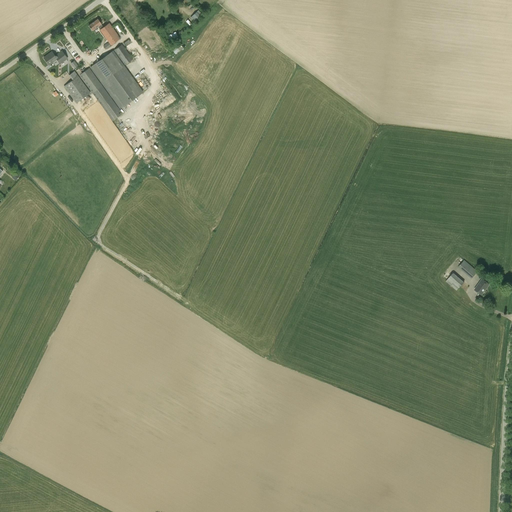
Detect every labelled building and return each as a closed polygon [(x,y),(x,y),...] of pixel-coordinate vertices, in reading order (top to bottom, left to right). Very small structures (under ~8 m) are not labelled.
[(200,10),(190,16),(194,22),(204,15),(200,10)] [(92,31),(97,27),(100,30),(99,30),(111,46),(119,39),(117,36),(118,35),(109,23),(103,27),(101,24),(97,19),(88,26),(92,31)] [(175,55),(183,48),(179,43),(171,50),(175,55)] [(114,50),(125,65),(133,60),(122,44),(114,50)] [(43,58),(48,65),(56,59),(60,64),(67,58),(62,51),(57,55),(53,55),(52,52),(43,58)] [(142,93),(112,51),(90,67),(119,109),(142,93)] [(82,73),(79,69),(76,70),(79,75),(112,121),(119,116),(117,113),(119,112),(88,69),(85,71),(84,69),(81,71),(82,73)] [(90,93),(78,76),(74,71),(69,75),(72,80),(64,86),(76,104),(90,93)] [(458,267),(471,279),(477,272),(464,260),(458,267)] [(456,298),(463,291),(468,286),(453,273),(445,281),(456,290),(452,295),(456,298)] [(474,290),(481,295),(489,284),(482,279),(474,290)]
